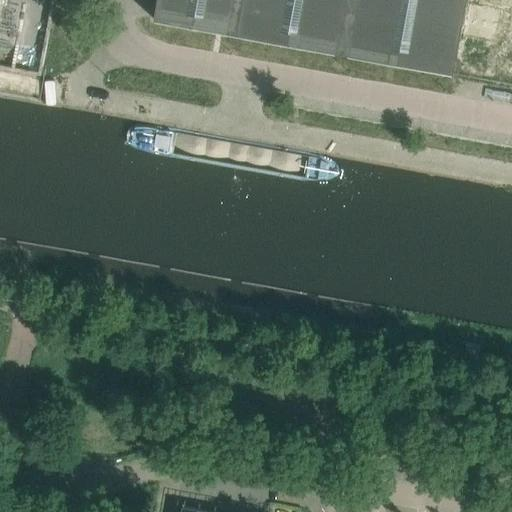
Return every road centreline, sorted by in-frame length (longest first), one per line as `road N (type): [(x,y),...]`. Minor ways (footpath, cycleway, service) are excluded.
road 1 (unclassified): [(511,393),(29,304),(0,457)]
road 2 (unclassified): [(511,120),(139,52),(122,38),(117,0)]
